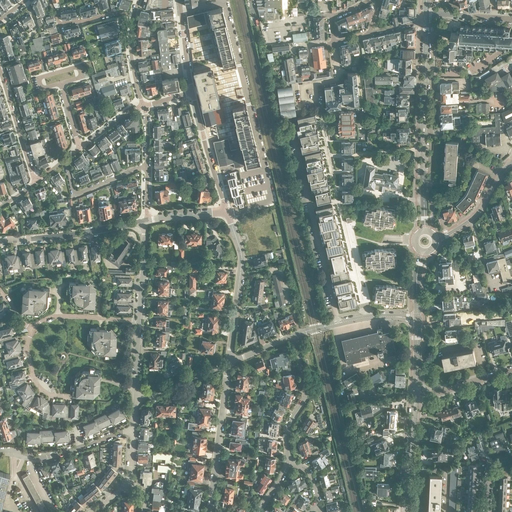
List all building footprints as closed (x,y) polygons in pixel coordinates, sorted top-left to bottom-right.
[(0,0),(0,4),(5,11),(8,8),(5,5),(4,6),(3,4),(4,3),(1,0),(0,0)] [(1,0),(4,3),(3,4),(4,6),(5,5),(8,8),(12,5),(8,0),(1,0)] [(40,12),(35,0),(31,3),(36,14),(40,12)] [(47,24),(44,14),(44,11),(39,0),(34,0),(35,0),(40,12),(41,12),(42,15),(41,15),(42,17),(41,18),(43,25),(47,24)] [(39,0),(44,11),(45,14),(49,12),(46,5),(47,5),(45,0),(39,0)] [(94,0),(95,3),(97,3),(100,10),(103,9),(105,8),(109,6),(107,2),(106,0),(94,0)] [(255,0),(260,20),(264,20),(265,20),(265,13),(265,7),(264,0),(255,0)] [(388,9),(389,6),(390,2),(389,2),(389,0),(382,0),(378,16),(387,19),(389,12),(390,10),(388,9)] [(458,0),(457,0),(459,8),(467,6),(468,6),(467,3),(469,2),(468,0),(458,0)] [(478,0),(480,5),(480,12),(491,10),(491,4),(489,0),(478,0)] [(509,7),(509,0),(503,0),(503,1),(498,2),(498,0),(498,8),(499,8),(499,9),(501,9),(502,8),(509,7)] [(129,5),(120,2),(118,1),(116,6),(117,6),(119,7),(127,10),(129,5)] [(224,4),(207,9),(223,69),(240,65),(224,4)] [(468,6),(467,6),(469,13),(476,11),(475,4),(474,4),(474,5),(468,6)] [(92,6),(87,8),(90,17),(97,15),(97,14),(96,11),(97,11),(96,8),(95,9),(95,6),(93,7),(92,6)] [(365,19),(364,19),(366,21),(370,20),(372,14),(373,8),(371,6),(370,7),(365,9),(361,11),(365,19)] [(400,10),(400,16),(404,15),(412,15),(416,15),(415,15),(415,7),(407,6),(407,10),(400,10)] [(82,10),(80,10),(81,13),(81,15),(82,15),(82,18),(83,18),(83,19),(90,17),(87,8),(82,9),(82,10)] [(73,9),(68,10),(69,20),(77,19),(76,17),(77,17),(76,15),(77,15),(76,12),(75,9),(73,10),(73,9)] [(174,18),(173,14),(173,9),(159,11),(155,11),(156,18),(160,18),(160,17),(161,17),(162,20),(174,18)] [(63,12),(60,12),(61,14),(60,15),(61,17),(62,20),(62,21),(69,20),(68,10),(63,11),(63,12)] [(365,19),(361,11),(356,13),(361,24),(361,25),(364,24),(363,22),(362,20),(364,19),(365,19)] [(25,16),(32,27),(35,25),(33,21),(34,20),(29,14),(29,13),(28,13),(26,14),(26,15),(27,16),(25,16)] [(205,13),(188,17),(190,30),(208,25),(205,13)] [(361,24),(356,13),(355,13),(355,14),(351,15),(354,22),(355,25),(357,24),(358,25),(361,24)] [(397,23),(396,16),(395,13),(391,14),(391,17),(392,19),(390,20),(389,21),(390,23),(392,23),(393,25),(397,24),(397,23)] [(43,25),(41,18),(38,19),(36,14),(34,15),(39,27),(43,25)] [(51,21),(55,20),(53,15),(46,17),(48,24),(52,23),(51,21)] [(354,22),(351,15),(346,17),(346,18),(345,18),(346,28),(352,25),(352,27),(356,26),(355,25),(354,22)] [(32,27),(25,16),(25,17),(24,16),(22,17),(22,18),(22,19),(26,25),(28,24),(30,28),(31,27),(32,27)] [(148,18),(140,16),(138,24),(146,25),(147,23),(148,22),(149,19),(149,18),(148,18)] [(347,35),(346,28),(345,18),(339,20),(339,22),(335,22),(336,35),(340,35),(341,36),(347,35)] [(115,20),(97,25),(101,40),(119,35),(118,32),(120,32),(119,28),(122,28),(121,25),(119,26),(118,23),(116,23),(115,20)] [(19,32),(24,30),(21,26),(18,21),(11,25),(14,30),(16,29),(17,31),(18,30),(19,32)] [(51,33),(53,32),(57,31),(55,23),(45,25),(47,30),(50,29),(51,33)] [(78,24),(71,26),(74,35),(79,34),(78,33),(81,33),(80,30),(80,28),(79,28),(78,25),(78,24)] [(150,36),(150,32),(150,31),(149,30),(149,29),(148,28),(148,27),(137,25),(136,35),(148,36),(150,36)] [(511,44),(511,34),(510,34),(510,30),(511,29),(510,28),(509,29),(506,29),(506,27),(503,27),(503,29),(498,28),(497,27),(497,28),(492,28),(492,27),(491,27),(491,28),(486,28),(486,27),(485,27),(485,28),(480,27),(480,26),(479,26),(479,27),(478,27),(478,26),(475,26),(475,27),(474,27),(474,26),(473,26),(473,27),(472,27),(472,26),(469,26),(469,27),(468,27),(468,26),(467,26),(467,27),(462,26),(462,25),(461,25),(461,26),(460,26),(460,27),(461,27),(461,28),(458,28),(456,26),(454,26),(452,27),(452,30),(454,32),(451,31),(451,40),(459,41),(459,42),(460,42),(459,46),(459,47),(460,47),(461,47),(460,49),(464,49),(464,54),(472,55),(472,47),(478,48),(477,49),(478,49),(478,48),(483,48),(483,49),(484,49),(484,48),(489,49),(490,50),(490,49),(495,49),(495,50),(496,50),(496,49),(502,49),(502,51),(505,51),(509,51),(509,45),(511,44)] [(71,26),(64,28),(64,29),(65,32),(64,32),(65,35),(66,37),(68,36),(69,37),(74,35),(71,26)] [(158,41),(168,40),(168,38),(176,37),(175,29),(167,30),(167,28),(157,30),(158,41)] [(400,33),(400,43),(400,48),(405,48),(405,46),(415,47),(415,29),(414,28),(404,30),(404,33),(400,33)] [(293,34),(294,42),(307,41),(306,36),(306,33),(293,34)] [(46,36),(42,38),(42,41),(43,40),(42,41),(45,40),(46,40),(49,39),(50,38),(51,38),(53,44),(58,42),(57,41),(59,40),(59,39),(59,38),(58,34),(52,35),(46,36)] [(389,47),(386,48),(387,51),(389,50),(392,49),(391,46),(390,42),(388,34),(384,35),(383,35),(385,43),(388,43),(389,47)] [(0,47),(0,48),(11,45),(8,35),(0,37),(0,47)] [(387,51),(386,48),(385,43),(383,35),(378,36),(378,37),(380,44),(381,48),(383,47),(383,48),(384,48),(385,51),(387,51)] [(17,45),(24,43),(21,36),(15,38),(17,45)] [(35,53),(41,51),(45,50),(42,41),(42,38),(41,36),(33,39),(34,44),(30,45),(33,54),(35,53)] [(370,53),(371,53),(370,47),(368,39),(368,38),(363,40),(365,52),(366,52),(370,51),(370,53)] [(149,44),(148,40),(138,40),(138,41),(137,41),(136,42),(137,44),(137,45),(139,44),(139,46),(140,46),(141,50),(144,50),(144,47),(147,47),(149,47),(149,44)] [(168,40),(158,41),(159,46),(160,52),(175,50),(175,48),(171,49),(170,45),(169,45),(168,40)] [(119,45),(118,41),(106,44),(105,43),(102,44),(103,47),(105,46),(105,48),(106,48),(108,55),(113,54),(112,52),(120,50),(119,46),(119,45)] [(342,52),(339,52),(341,64),(345,63),(345,64),(347,64),(347,63),(351,63),(350,54),(359,52),(358,49),(359,48),(358,46),(357,46),(357,42),(341,46),(342,52)] [(17,45),(20,55),(21,58),(27,56),(26,51),(24,43),(17,45)] [(77,46),(80,57),(84,56),(84,55),(86,54),(85,53),(86,52),(85,48),(84,48),(83,44),(77,46)] [(272,46),(272,52),(279,51),(280,54),(284,53),(283,50),(289,49),(289,44),(272,46)] [(15,57),(11,45),(0,48),(4,60),(15,57)] [(77,58),(80,57),(77,46),(72,48),(73,52),(72,52),(73,56),(74,56),(74,58),(76,57),(77,58)] [(139,55),(150,54),(151,54),(151,49),(144,50),(141,50),(140,46),(139,46),(137,46),(137,50),(139,50),(139,55)] [(325,59),(324,46),(312,47),(312,49),(310,49),(310,52),(312,52),(313,60),(325,59)] [(472,61),(472,60),(473,59),(473,56),(472,55),(464,54),(464,49),(460,49),(445,48),(444,60),(459,60),(459,65),(462,65),(463,61),(472,61)] [(296,59),(296,63),(299,62),(301,62),(300,62),(304,61),(302,49),(298,49),(300,58),(296,59)] [(162,66),(174,64),(174,63),(178,63),(176,50),(175,50),(160,52),(160,53),(162,66)] [(58,54),(61,62),(64,61),(64,60),(66,60),(66,58),(67,58),(65,54),(64,52),(58,54)] [(162,68),(162,66),(160,53),(156,54),(151,54),(150,54),(151,59),(152,65),(152,67),(153,70),(160,68),(160,71),(162,80),(164,80),(162,68)] [(109,69),(124,64),(123,54),(115,56),(116,62),(110,64),(107,65),(109,69)] [(51,65),(55,64),(53,55),(47,57),(47,59),(48,63),(49,63),(49,65),(51,64),(51,65)] [(94,67),(97,66),(103,65),(101,58),(92,60),(94,67)] [(325,59),(313,60),(314,68),(326,67),(325,59)] [(410,68),(410,65),(410,63),(410,59),(399,59),(387,60),(387,63),(385,63),(385,68),(387,68),(387,69),(397,72),(410,72),(411,72),(412,71),(412,69),(411,69),(410,69),(410,68)] [(33,61),(36,70),(39,69),(39,68),(41,67),(40,66),(41,65),(40,61),(39,61),(39,60),(33,61)] [(36,70),(33,61),(27,63),(28,65),(27,65),(28,69),(29,69),(30,71),(32,70),(32,71),(36,70)] [(12,84),(20,82),(26,80),(21,63),(7,67),(12,84)] [(109,69),(98,73),(96,74),(91,75),(94,84),(99,99),(102,98),(103,97),(101,88),(110,85),(106,73),(110,72),(110,73),(112,77),(115,76),(119,75),(122,75),(126,74),(124,66),(124,64),(109,69)] [(194,70),(195,74),(205,122),(225,117),(222,106),(220,106),(212,73),(215,73),(214,69),(211,70),(210,66),(194,70)] [(302,76),(310,74),(309,66),(301,67),(302,76)] [(160,71),(154,72),(155,81),(158,81),(162,80),(160,71)] [(312,80),(332,77),(331,71),(326,71),(326,75),(317,76),(316,73),(311,73),(312,80)] [(149,77),(150,77),(150,73),(148,74),(148,72),(144,73),(144,72),(140,73),(142,81),(146,81),(146,80),(149,79),(149,77)] [(358,103),(356,72),(347,73),(348,79),(344,80),(344,82),(340,83),(335,84),(335,83),(335,87),(333,88),(333,85),(330,85),(331,87),(324,88),(326,109),(328,109),(328,110),(335,109),(335,108),(340,107),(340,102),(346,101),(346,104),(347,107),(359,106),(358,103)] [(502,77),(503,79),(502,80),(497,72),(486,79),(492,90),(506,89),(508,87),(511,94),(511,93),(511,78),(509,73),(502,77)] [(295,74),(285,75),(286,81),(292,80),(292,82),(296,82),(295,79),(296,79),(295,74)] [(371,74),(364,74),(367,107),(374,106),(373,100),(373,93),(372,89),(372,87),(372,85),(398,85),(413,86),(416,86),(416,76),(398,76),(390,76),(375,76),(375,74),(371,74)] [(158,81),(159,84),(162,83),(164,92),(180,90),(178,78),(164,80),(162,80),(158,81)] [(155,84),(159,84),(158,81),(155,81),(155,83),(146,84),(146,89),(147,89),(148,94),(149,94),(149,97),(153,96),(152,94),(157,93),(155,84)] [(452,89),(459,89),(459,82),(452,82),(452,83),(441,83),(441,92),(446,92),(446,93),(451,93),(453,93),(459,93),(459,90),(454,90),(453,91),(452,91),(452,89)] [(104,97),(107,96),(109,95),(117,93),(116,89),(114,83),(110,85),(101,88),(103,97),(104,97)] [(15,94),(23,92),(21,85),(13,88),(15,94)] [(92,86),(89,86),(89,85),(87,85),(83,86),(86,94),(86,95),(94,93),(92,86)] [(116,89),(117,93),(120,92),(119,90),(120,89),(122,96),(127,95),(124,85),(118,87),(116,89)] [(81,86),(77,87),(80,96),(86,94),(83,86),(81,87),(81,86)] [(80,96),(77,87),(73,88),(74,89),(72,90),(72,91),(71,91),(73,96),(74,97),(80,96)] [(292,87),(277,89),(281,117),(296,115),(292,87)] [(25,98),(23,92),(15,94),(17,101),(25,98)] [(459,95),(459,93),(453,93),(453,97),(451,97),(451,93),(446,93),(446,92),(441,92),(440,92),(439,93),(439,96),(440,97),(440,98),(441,98),(441,101),(446,101),(446,103),(459,103),(459,101),(458,100),(459,100),(459,98),(458,98),(458,95),(459,95)] [(459,101),(469,101),(469,96),(470,96),(470,95),(468,95),(467,92),(461,92),(461,95),(459,95),(458,95),(458,98),(459,98),(459,100),(458,100),(459,101)] [(45,102),(54,99),(53,95),(52,96),(51,94),(50,94),(49,93),(45,95),(46,95),(44,96),(45,102)] [(121,98),(113,101),(116,109),(124,106),(121,98)] [(55,103),(54,99),(45,102),(47,107),(55,105),(54,103),(55,103)] [(20,111),(29,108),(28,105),(29,105),(29,102),(19,106),(20,111)] [(101,104),(94,106),(95,110),(96,113),(97,113),(97,114),(104,111),(101,104)] [(249,104),(235,108),(243,144),(247,164),(262,161),(249,104)] [(55,105),(47,107),(49,113),(57,111),(56,107),(55,107),(55,105)] [(458,110),(458,108),(458,105),(452,105),(440,105),(439,106),(439,110),(440,111),(441,111),(441,112),(456,112),(456,113),(466,113),(466,110),(459,110),(458,110)] [(479,135),(485,135),(485,134),(492,134),(501,133),(508,133),(509,137),(511,137),(506,126),(510,124),(511,123),(511,107),(502,113),(501,113),(495,113),(496,123),(496,126),(474,128),(473,132),(473,135),(473,142),(479,141),(479,135)] [(30,111),(29,108),(20,111),(22,116),(23,117),(33,114),(32,111),(30,111)] [(168,109),(158,110),(158,111),(156,111),(156,112),(156,114),(157,115),(158,114),(159,120),(167,119),(167,122),(167,125),(171,125),(174,125),(175,130),(178,129),(179,129),(178,125),(178,122),(177,120),(172,121),(172,120),(171,120),(170,113),(169,114),(168,109)] [(57,111),(49,113),(50,119),(52,118),(52,119),(56,118),(56,117),(58,117),(58,114),(57,111)] [(106,119),(104,111),(97,114),(99,118),(101,118),(102,121),(106,119)] [(177,116),(177,120),(178,122),(183,120),(190,119),(188,111),(184,112),(185,114),(177,116)] [(339,131),(339,136),(344,136),(344,137),(347,136),(348,136),(347,135),(354,135),(356,135),(356,131),(354,131),(354,121),(356,121),(355,117),(353,117),(353,111),(339,112),(339,117),(338,117),(339,122),(338,122),(339,131)] [(79,123),(86,121),(85,121),(83,117),(86,116),(84,112),(78,113),(79,114),(77,115),(79,123)] [(37,113),(34,114),(33,114),(23,117),(23,118),(24,123),(32,120),(32,118),(36,116),(38,120),(39,120),(37,113)] [(95,122),(97,122),(94,114),(93,114),(94,117),(88,119),(87,116),(86,116),(90,129),(89,129),(90,132),(92,132),(91,128),(97,127),(95,122)] [(315,114),(297,118),(298,125),(299,125),(299,128),(296,128),(298,136),(299,135),(301,142),(302,141),(302,144),(300,144),(302,152),(319,148),(317,140),(315,141),(315,138),(319,138),(317,130),(315,131),(314,124),(311,125),(311,122),(316,121),(315,114)] [(125,119),(125,120),(124,120),(124,123),(122,124),(124,128),(126,127),(127,127),(127,126),(130,126),(130,125),(135,125),(134,118),(133,118),(133,116),(130,116),(130,119),(125,119)] [(134,118),(135,125),(130,125),(130,126),(127,126),(127,127),(126,127),(124,128),(126,131),(128,131),(131,130),(131,131),(139,130),(138,120),(138,118),(137,117),(134,118)] [(183,120),(178,122),(178,125),(184,123),(185,126),(185,127),(191,126),(190,124),(192,124),(190,119),(183,120)] [(460,123),(460,120),(441,121),(441,128),(456,127),(456,129),(463,128),(463,123),(460,123)] [(86,121),(79,123),(82,132),(83,131),(84,132),(88,131),(87,127),(87,128),(86,125),(87,125),(86,121)] [(35,128),(35,126),(33,122),(25,125),(26,130),(35,128)] [(54,131),(62,128),(61,125),(60,123),(58,124),(58,123),(54,124),(54,125),(52,125),(54,131)] [(126,131),(124,128),(122,124),(117,128),(125,139),(130,136),(129,136),(129,134),(126,131)] [(191,126),(185,127),(186,128),(182,129),(185,138),(191,136),(191,135),(195,134),(192,126),(191,126)] [(63,132),(62,128),(54,131),(55,137),(63,134),(63,132)] [(108,135),(112,141),(116,138),(116,139),(119,137),(118,137),(120,135),(116,129),(108,135)] [(4,140),(14,137),(13,132),(9,133),(9,131),(2,133),(4,140)] [(40,136),(39,133),(28,136),(30,141),(38,139),(37,136),(40,136)] [(492,134),(493,145),(501,145),(501,133),(492,134)] [(63,134),(55,137),(57,143),(66,140),(65,136),(64,137),(63,134)] [(485,135),(486,146),(493,145),(492,134),(485,134),(485,135)] [(110,148),(108,145),(111,143),(106,136),(102,139),(101,140),(104,143),(103,143),(104,144),(103,144),(104,144),(103,145),(105,148),(106,147),(108,150),(104,153),(106,156),(108,154),(110,153),(113,151),(110,148)] [(229,137),(215,140),(220,165),(233,162),(234,167),(247,164),(243,144),(231,147),(229,137)] [(198,143),(196,138),(184,142),(186,147),(188,146),(198,143)] [(43,153),(46,158),(39,161),(37,157),(33,159),(37,169),(39,170),(49,165),(48,163),(51,161),(48,151),(44,139),(30,143),(34,155),(43,153)] [(57,143),(58,146),(57,146),(57,148),(59,148),(61,148),(65,147),(65,146),(67,146),(66,144),(67,144),(66,140),(57,143)] [(135,141),(132,141),(127,142),(127,145),(128,145),(128,149),(125,149),(125,153),(128,153),(130,153),(139,153),(140,153),(140,149),(137,149),(137,146),(135,146),(135,141)] [(457,177),(458,141),(447,141),(447,142),(448,145),(447,145),(446,150),(447,154),(446,154),(446,159),(447,163),(446,163),(445,168),(446,171),(445,172),(445,176),(449,177),(449,182),(456,182),(456,177),(457,177)] [(17,145),(9,147),(8,148),(7,145),(1,147),(2,151),(7,149),(7,151),(9,151),(10,156),(19,153),(17,145)] [(88,154),(90,157),(92,160),(95,158),(93,155),(99,150),(95,145),(88,150),(90,152),(88,154)] [(199,148),(192,150),(193,152),(186,154),(187,157),(191,155),(200,152),(199,148)] [(110,153),(117,170),(121,168),(117,159),(118,159),(116,154),(114,155),(113,151),(110,153)] [(315,196),(317,203),(331,200),(329,193),(327,193),(327,191),(330,190),(329,183),(327,183),(326,176),(324,177),(323,175),(324,174),(323,168),(324,168),(322,160),(320,161),(319,158),(322,158),(321,151),(304,154),(306,162),(306,161),(307,164),(306,164),(307,171),(306,171),(308,178),(309,178),(310,180),(309,180),(311,187),(312,187),(314,194),(315,193),(315,196)] [(21,158),(20,153),(5,158),(7,165),(10,164),(9,162),(21,158)] [(114,171),(117,170),(110,153),(108,154),(111,162),(110,162),(114,171)] [(135,159),(139,159),(139,153),(130,153),(130,160),(131,160),(131,162),(135,162),(135,159)] [(82,154),(79,157),(87,168),(87,167),(88,167),(87,166),(90,164),(88,162),(89,161),(87,158),(85,159),(82,154)] [(87,168),(79,157),(74,161),(76,164),(74,166),(76,169),(78,167),(79,168),(82,166),(84,169),(87,168)] [(195,159),(193,160),(193,162),(192,164),(192,166),(192,165),(203,162),(202,157),(195,159)] [(107,164),(107,162),(108,162),(106,158),(103,159),(103,160),(108,173),(112,172),(108,163),(107,164)] [(183,162),(183,159),(183,158),(176,159),(176,160),(176,163),(176,165),(182,164),(182,168),(183,171),(185,171),(184,167),(183,162)] [(98,162),(99,164),(100,164),(102,163),(103,165),(101,166),(105,175),(108,173),(103,160),(101,160),(98,162)] [(198,169),(205,166),(203,162),(192,165),(192,166),(188,166),(186,167),(186,168),(188,170),(193,168),(196,167),(197,169),(198,169)] [(16,171),(9,173),(10,175),(12,174),(13,176),(17,174),(17,175),(21,174),(25,172),(22,164),(14,166),(16,171)] [(396,186),(397,186),(399,173),(398,173),(398,172),(394,172),(393,172),(393,173),(393,175),(383,173),(383,174),(381,174),(382,173),(379,173),(378,174),(377,173),(377,168),(375,168),(375,167),(366,166),(363,187),(379,190),(385,191),(386,185),(392,186),(391,188),(396,189),(396,186)] [(98,169),(95,170),(98,178),(103,176),(100,168),(100,167),(97,168),(98,169)] [(98,178),(95,170),(94,169),(89,171),(90,172),(93,180),(98,178)] [(489,174),(478,169),(467,193),(466,195),(457,205),(465,213),(474,203),(473,202),(474,201),(475,201),(476,200),(476,199),(475,198),(476,197),(478,198),(489,174)] [(178,181),(179,181),(187,179),(185,171),(183,171),(179,172),(180,176),(177,176),(178,181)] [(234,172),(230,173),(231,177),(227,178),(230,187),(237,185),(234,172)] [(58,173),(53,177),(58,184),(59,185),(64,182),(58,173)] [(12,174),(10,175),(12,182),(19,180),(20,183),(24,182),(21,174),(17,175),(17,174),(13,176),(12,174)] [(81,185),(90,182),(88,177),(88,176),(87,174),(78,178),(81,185)] [(61,188),(59,185),(58,184),(53,177),(53,176),(49,178),(58,191),(56,193),(57,194),(59,192),(61,192),(61,191),(61,188)] [(117,191),(125,189),(128,188),(138,185),(137,184),(138,183),(137,181),(137,180),(136,181),(136,180),(125,183),(126,187),(124,188),(123,186),(125,186),(124,183),(123,184),(123,183),(115,185),(116,186),(117,191)] [(177,185),(177,182),(165,182),(166,190),(155,191),(155,197),(158,197),(158,202),(159,202),(159,204),(164,203),(163,201),(169,200),(168,194),(171,194),(171,193),(173,192),(174,193),(179,192),(179,185),(177,185)] [(242,183),(237,185),(230,187),(232,195),(233,195),(239,193),(238,189),(243,188),(242,183)] [(39,200),(45,198),(44,197),(45,196),(44,194),(46,194),(43,187),(35,190),(38,199),(39,199),(39,200)] [(210,201),(211,198),(211,197),(208,197),(210,190),(205,189),(205,191),(198,190),(197,200),(197,201),(198,202),(200,202),(201,202),(201,201),(202,201),(208,201),(210,201)] [(59,192),(57,194),(55,196),(57,201),(64,199),(63,196),(62,197),(61,192),(59,192)] [(240,193),(239,193),(233,195),(235,204),(238,203),(239,207),(244,206),(240,193)] [(131,199),(127,199),(129,210),(137,209),(136,205),(138,205),(137,201),(136,201),(135,198),(137,198),(136,196),(131,197),(131,199)] [(29,211),(28,210),(30,209),(33,207),(32,205),(27,197),(22,201),(29,211)] [(129,210),(127,199),(122,200),(122,198),(119,198),(120,204),(118,204),(119,208),(120,208),(121,211),(129,210)] [(29,211),(22,201),(22,200),(18,202),(23,210),(24,210),(27,216),(31,215),(29,212),(29,211)] [(110,211),(109,204),(108,200),(101,201),(102,206),(99,206),(99,210),(98,210),(99,213),(100,213),(100,217),(102,218),(105,218),(106,217),(111,216),(111,215),(114,214),(113,210),(110,211)] [(76,206),(77,211),(78,220),(79,223),(83,223),(82,220),(84,220),(82,203),(79,203),(79,205),(76,206)] [(83,203),(82,203),(84,220),(87,219),(87,222),(91,221),(91,219),(89,208),(86,208),(85,205),(83,205),(83,203)] [(501,205),(500,204),(493,207),(494,212),(492,213),(494,219),(498,218),(499,220),(501,219),(500,218),(504,216),(502,209),(504,209),(503,204),(501,205)] [(332,205),(315,208),(316,215),(318,214),(319,219),(317,219),(320,231),(321,230),(324,241),(326,240),(327,244),(325,245),(328,257),(328,256),(331,267),(333,267),(334,271),(330,272),(333,283),(336,294),(337,293),(338,297),(337,298),(340,309),(357,305),(355,294),(352,294),(351,290),(353,290),(348,272),(347,272),(346,268),(345,264),(348,263),(345,251),(344,252),(341,241),(340,241),(339,237),(340,237),(337,226),(334,215),(333,215),(332,211),(333,211),(332,205)] [(373,227),(382,228),(382,227),(385,227),(385,225),(392,226),(394,212),(391,212),(391,211),(387,210),(387,209),(384,209),(384,208),(376,207),(376,208),(373,207),(372,208),(369,208),(368,209),(365,208),(363,222),(370,223),(370,225),(373,226),(373,227)] [(447,222),(452,221),(449,211),(448,208),(445,209),(445,211),(443,211),(445,218),(446,218),(447,222)] [(449,211),(452,221),(457,219),(455,210),(452,211),(452,208),(448,208),(449,211)] [(66,225),(65,216),(70,216),(69,209),(64,209),(64,211),(62,211),(62,213),(57,214),(58,219),(58,224),(63,224),(63,225),(66,225)] [(58,224),(58,219),(57,214),(49,215),(51,227),(55,227),(54,225),(58,224)] [(9,218),(3,221),(0,223),(0,226),(1,228),(0,229),(4,230),(5,229),(10,226),(11,227),(14,225),(18,223),(18,220),(17,220),(14,221),(12,222),(12,221),(11,221),(9,218)] [(37,221),(39,221),(39,218),(27,220),(27,224),(28,224),(28,228),(33,228),(33,229),(38,229),(37,221)] [(511,227),(504,230),(498,233),(501,242),(511,238),(511,227)] [(167,246),(167,244),(174,244),(174,248),(177,248),(177,241),(172,241),(172,234),(171,234),(170,233),(169,233),(168,233),(167,233),(167,234),(159,234),(159,238),(158,238),(158,240),(157,240),(158,242),(158,244),(163,244),(163,246),(167,246)] [(196,235),(195,233),(192,233),(191,234),(191,235),(187,234),(187,237),(185,237),(185,238),(185,239),(185,240),(186,241),(186,243),(191,243),(191,245),(196,246),(196,243),(201,243),(201,235),(196,235)] [(218,240),(215,235),(211,239),(205,239),(205,245),(210,246),(213,249),(211,250),(214,254),(216,253),(218,257),(220,256),(221,257),(224,255),(223,254),(225,252),(219,245),(221,243),(218,240)] [(468,247),(475,245),(473,235),(463,237),(465,245),(467,245),(468,247)] [(121,259),(132,243),(130,242),(131,241),(127,238),(126,239),(124,237),(113,253),(111,252),(106,258),(119,267),(123,260),(121,259)] [(497,248),(495,240),(484,243),(486,252),(487,255),(491,254),(491,255),(500,252),(499,248),(497,248)] [(95,260),(96,259),(100,259),(99,252),(100,251),(99,244),(94,245),(94,247),(92,248),(92,250),(89,251),(91,264),(95,264),(95,260)] [(76,251),(79,264),(83,264),(83,260),(87,259),(86,252),(87,252),(86,245),(81,246),(82,247),(79,248),(80,250),(76,251)] [(79,264),(76,251),(73,251),(73,249),(70,249),(70,247),(65,248),(66,255),(67,255),(69,262),(73,261),(74,265),(79,264)] [(364,253),(365,267),(373,266),(373,268),(376,268),(376,269),(384,268),(384,267),(387,267),(387,265),(395,265),(393,250),(390,251),(390,250),(386,250),(386,249),(383,249),(383,248),(382,248),(378,249),(374,249),(374,250),(371,250),(371,251),(367,252),(367,253),(364,253)] [(36,254),(33,255),(35,268),(39,268),(39,264),(44,263),(43,256),(44,256),(43,249),(38,250),(38,252),(36,252),(36,254)] [(58,249),(54,250),(56,264),(61,263),(62,267),(66,266),(64,253),(61,253),(60,251),(58,251),(58,249)] [(511,249),(506,251),(504,252),(504,251),(502,252),(502,254),(503,254),(504,258),(505,258),(511,255),(511,249)] [(56,264),(54,250),(51,251),(51,253),(49,253),(49,255),(46,256),(48,269),(52,269),(52,265),(56,264)] [(35,268),(33,255),(30,255),(29,253),(27,253),(27,251),(22,252),(23,259),(24,259),(25,266),(29,266),(31,269),(35,268)] [(269,259),(274,257),(272,252),(268,253),(262,254),(263,257),(254,259),(254,262),(254,263),(253,264),(254,265),(254,266),(255,267),(261,265),(262,266),(266,266),(265,264),(267,264),(266,259),(269,259)] [(511,281),(510,276),(509,272),(508,269),(505,261),(504,258),(503,254),(502,254),(486,259),(487,262),(489,271),(488,271),(489,275),(500,271),(503,281),(504,283),(507,282),(511,281)] [(13,270),(11,255),(7,256),(8,258),(5,259),(6,260),(2,261),(4,275),(9,274),(9,270),(13,270)] [(11,255),(13,270),(18,269),(19,273),(23,272),(21,258),(18,259),(17,257),(15,257),(15,255),(11,255)] [(469,263),(481,260),(479,255),(468,258),(469,263)] [(446,260),(446,259),(446,258),(445,258),(445,257),(444,257),(443,257),(442,257),(442,258),(441,258),(441,259),(441,260),(440,260),(441,271),(439,271),(439,282),(448,281),(448,283),(454,283),(453,275),(451,262),(446,262),(446,260)] [(174,269),(174,268),(178,267),(178,266),(164,266),(164,268),(159,268),(156,268),(156,271),(155,276),(166,276),(166,272),(167,272),(167,269),(174,269)] [(197,266),(190,266),(189,274),(198,274),(198,266),(197,266)] [(226,282),(226,278),(226,272),(218,271),(218,269),(210,269),(210,273),(216,273),(215,281),(216,281),(216,283),(217,284),(219,284),(220,283),(220,282),(226,282)] [(129,275),(115,274),(115,279),(118,280),(118,284),(125,285),(125,286),(132,286),(133,281),(131,281),(130,279),(128,279),(129,275)] [(255,287),(263,288),(263,283),(266,284),(266,280),(264,279),(263,281),(256,280),(255,287)] [(75,282),(69,282),(68,289),(70,289),(69,299),(77,308),(88,309),(88,310),(94,310),(94,304),(96,304),(96,302),(93,302),(94,293),(92,291),(94,289),(91,286),(89,288),(86,284),(75,284),(75,282)] [(394,287),(394,286),(390,285),(386,285),(386,286),(383,285),(383,286),(379,286),(379,287),(375,286),(374,300),(381,301),(381,303),(384,303),(384,304),(384,305),(393,305),(393,304),(396,305),(396,303),(403,304),(405,289),(401,289),(401,288),(398,288),(398,287),(394,287)] [(485,294),(488,294),(489,294),(487,285),(482,286),(482,285),(476,287),(476,285),(474,285),(476,290),(476,294),(477,294),(481,294),(485,293),(485,294)] [(41,290),(32,289),(29,292),(27,290),(24,293),(26,295),(23,297),(23,306),(20,306),(20,308),(21,308),(21,314),(27,315),(28,313),(38,314),(47,306),(47,295),(49,295),(49,289),(43,289),(43,287),(41,287),(41,290)] [(132,298),(132,292),(126,292),(126,289),(121,289),(121,293),(118,293),(118,298),(114,298),(114,302),(127,303),(128,300),(129,300),(130,297),(132,298)] [(212,300),(223,301),(224,301),(225,298),(224,298),(224,297),(223,296),(223,293),(214,292),(215,291),(212,291),(211,292),(209,292),(209,295),(212,296),(212,300)] [(262,294),(254,293),(254,296),(253,302),(253,303),(257,304),(258,303),(258,300),(261,301),(262,294)] [(223,301),(212,300),(211,308),(221,309),(222,306),(223,306),(223,305),(224,305),(224,302),(223,302),(223,301)] [(127,303),(114,302),(113,307),(117,307),(117,312),(124,312),(124,314),(131,314),(131,309),(130,309),(129,306),(127,306),(127,303)] [(0,303),(0,312),(2,311),(3,312),(8,308),(5,304),(4,305),(2,304),(1,305),(0,303)] [(170,316),(171,308),(167,307),(157,307),(157,310),(156,310),(155,310),(155,312),(156,313),(157,313),(157,314),(167,314),(167,316),(170,316)] [(278,318),(277,315),(277,312),(274,313),(275,320),(278,319),(278,320),(282,329),(284,328),(285,330),(290,329),(289,326),(288,326),(285,317),(281,319),(280,317),(278,318)] [(288,326),(289,326),(295,323),(292,315),(290,312),(284,315),(285,317),(288,326)] [(444,314),(443,316),(443,318),(445,319),(445,324),(462,323),(461,317),(456,317),(455,313),(444,314)] [(206,318),(205,322),(218,324),(219,316),(216,316),(216,315),(212,315),(211,315),(208,315),(208,318),(206,318)] [(247,331),(251,331),(251,327),(252,327),(253,321),(244,320),(243,329),(243,332),(247,332),(247,331)] [(264,322),(268,334),(271,333),(272,333),(273,333),(274,333),(275,332),(272,322),(271,320),(264,322)] [(218,324),(205,322),(203,322),(202,325),(202,327),(202,328),(202,329),(203,330),(204,330),(206,331),(210,331),(209,332),(214,332),(214,331),(217,332),(218,324)] [(266,335),(268,334),(264,322),(258,325),(259,327),(258,328),(259,329),(257,330),(258,334),(260,333),(262,337),(263,337),(265,336),(266,335)] [(0,340),(11,338),(10,335),(12,334),(12,332),(14,331),(12,326),(5,328),(6,329),(0,330),(0,341),(0,340)] [(171,327),(165,327),(165,330),(165,331),(162,331),(161,333),(156,333),(155,333),(155,335),(156,336),(157,336),(157,338),(165,339),(169,340),(170,332),(172,332),(172,331),(178,331),(180,331),(181,328),(178,328),(171,327)] [(96,329),(90,328),(90,335),(91,335),(91,345),(98,354),(109,355),(109,356),(110,356),(115,357),(116,350),(114,350),(115,339),(113,337),(115,335),(111,331),(109,333),(107,330),(99,330),(99,328),(96,328),(96,329)] [(395,353),(390,332),(382,334),(381,329),(376,330),(377,331),(359,336),(341,340),(347,364),(361,360),(360,357),(376,353),(377,356),(383,354),(382,351),(385,351),(387,355),(395,353)] [(247,332),(243,332),(241,344),(244,345),(257,340),(254,335),(251,336),(250,336),(251,331),(247,331),(247,332)] [(505,341),(504,339),(505,339),(506,338),(505,336),(504,335),(500,336),(501,340),(498,341),(498,343),(501,353),(505,352),(505,351),(508,350),(507,347),(509,347),(507,340),(505,341)] [(13,337),(11,338),(0,340),(0,341),(1,345),(5,345),(6,349),(20,345),(19,341),(17,342),(16,340),(14,340),(13,337)] [(165,339),(157,338),(156,341),(155,342),(155,344),(155,345),(156,345),(156,347),(159,348),(159,349),(164,349),(165,339)] [(215,352),(215,349),(215,348),(214,348),(215,343),(209,343),(210,341),(202,340),(201,351),(214,353),(215,352)] [(501,353),(498,343),(489,345),(491,352),(492,351),(493,354),(496,353),(497,355),(501,353)] [(20,345),(6,349),(7,353),(4,355),(5,359),(16,356),(18,355),(18,352),(19,351),(19,349),(21,348),(20,345)] [(288,368),(286,361),(290,360),(288,351),(287,351),(287,350),(283,350),(284,352),(282,353),(285,366),(286,366),(286,369),(287,372),(291,371),(291,368),(288,368)] [(442,356),(444,368),(476,362),(474,350),(442,356)] [(164,362),(164,359),(160,359),(158,359),(159,353),(151,353),(151,359),(150,359),(149,368),(154,369),(154,368),(158,368),(158,366),(163,367),(163,362),(164,362)] [(285,366),(282,353),(275,354),(276,356),(278,365),(282,364),(282,367),(283,369),(284,369),(286,369),(286,366),(285,366)] [(279,371),(278,365),(276,356),(274,357),(273,355),(269,356),(270,358),(272,368),(276,367),(276,370),(275,370),(276,373),(277,373),(277,374),(276,374),(276,375),(279,375),(278,371),(279,371)] [(5,359),(3,359),(4,364),(8,363),(9,368),(16,366),(16,367),(23,365),(22,360),(20,361),(19,358),(17,359),(16,356),(5,359)] [(173,374),(181,370),(179,368),(181,367),(177,357),(171,360),(172,363),(168,364),(171,370),(169,370),(168,371),(170,374),(171,374),(172,374),(173,374)] [(256,368),(257,368),(258,370),(265,367),(262,360),(261,359),(258,361),(259,361),(255,363),(256,365),(255,366),(256,368)] [(389,377),(404,378),(405,373),(401,373),(401,368),(395,368),(391,369),(390,372),(389,372),(389,377)] [(10,386),(23,382),(22,379),(24,378),(24,376),(26,375),(24,370),(18,372),(18,374),(11,375),(12,380),(9,382),(10,386)] [(79,395),(89,395),(93,392),(95,394),(98,392),(96,389),(98,387),(99,377),(100,377),(100,370),(94,370),(94,371),(83,371),(74,379),(74,389),(72,389),(72,395),(72,396),(78,396),(79,395)] [(248,378),(252,379),(253,376),(250,376),(250,375),(245,375),(245,373),(241,373),(241,372),(239,372),(238,372),(237,377),(236,378),(236,381),(248,383),(248,378)] [(379,372),(368,378),(373,386),(383,380),(379,372)] [(283,374),(284,376),(283,376),(283,379),(277,380),(278,383),(278,384),(280,383),(293,381),(293,379),(295,378),(294,375),(293,375),(292,375),(292,374),(289,375),(288,373),(283,374)] [(344,381),(348,388),(360,381),(356,373),(344,381)] [(404,378),(389,377),(388,384),(395,384),(395,386),(403,387),(403,385),(404,385),(404,378)] [(251,391),(251,387),(252,383),(248,383),(236,381),(235,385),(236,385),(236,389),(241,390),(241,391),(243,391),(243,390),(248,391),(248,390),(251,391)] [(284,384),(284,386),(285,389),(287,388),(287,390),(292,390),(293,387),(294,387),(294,386),(295,386),(296,385),(295,383),(294,382),(293,382),(293,381),(280,383),(278,383),(275,384),(276,387),(282,388),(283,384),(284,384)] [(23,382),(10,386),(11,390),(16,390),(20,395),(32,388),(30,384),(28,386),(27,384),(25,385),(23,382)] [(203,391),(213,392),(214,388),(216,388),(216,385),(213,385),(213,384),(204,383),(201,384),(201,386),(203,387),(203,391)] [(358,392),(357,387),(356,385),(352,388),(352,387),(346,390),(349,402),(348,402),(349,406),(356,404),(355,400),(356,400),(354,393),(358,392)] [(495,389),(494,389),(495,408),(500,407),(500,410),(509,410),(509,401),(507,401),(506,390),(504,390),(504,389),(500,389),(500,388),(499,387),(497,387),(496,388),(495,389)] [(32,388),(20,395),(24,401),(21,404),(25,407),(34,398),(32,395),(33,394),(32,392),(34,391),(32,388)] [(213,396),(213,392),(203,391),(202,394),(200,394),(199,402),(202,402),(202,398),(211,399),(214,399),(214,396),(213,396)] [(279,396),(291,400),(292,398),(293,399),(294,396),(293,395),(283,391),(281,391),(279,396)] [(248,398),(242,398),(242,395),(235,394),(234,401),(235,401),(235,405),(248,406),(249,399),(250,399),(251,396),(248,396),(248,398)] [(291,400),(279,396),(277,396),(276,399),(280,400),(279,402),(280,403),(289,406),(290,406),(291,403),(290,403),(291,400)] [(34,398),(25,407),(28,410),(31,408),(37,411),(44,398),(41,397),(40,398),(37,398),(36,399),(34,398)] [(44,398),(37,411),(42,414),(42,418),(46,419),(50,407),(47,405),(48,403),(46,402),(47,400),(44,398)] [(477,406),(475,400),(471,402),(470,401),(465,403),(467,409),(464,410),(467,417),(468,418),(470,417),(471,416),(470,414),(475,412),(478,411),(479,412),(483,411),(480,405),(477,406)] [(202,402),(199,402),(198,402),(196,402),(196,404),(198,405),(198,407),(200,407),(199,416),(209,417),(210,413),(212,413),(212,409),(210,409),(203,408),(204,402),(202,402)] [(53,407),(50,407),(46,419),(50,421),(51,417),(58,417),(59,403),(56,403),(56,405),(53,405),(53,407)] [(63,417),(64,421),(68,421),(68,407),(64,407),(65,405),(62,405),(62,403),(59,403),(58,417),(63,417)] [(68,407),(68,421),(72,421),(73,418),(78,418),(78,416),(82,416),(82,410),(79,410),(79,403),(74,403),(74,405),(72,406),(72,407),(68,407)] [(361,412),(354,413),(358,426),(368,420),(367,416),(373,414),(372,414),(380,409),(378,404),(372,406),(372,403),(369,403),(367,404),(366,403),(362,404),(363,408),(360,409),(361,412)] [(78,426),(78,428),(83,426),(86,435),(88,435),(88,436),(100,432),(99,429),(101,429),(112,424),(112,423),(114,422),(115,424),(126,418),(125,417),(126,416),(119,404),(118,405),(120,408),(115,410),(113,407),(112,408),(114,412),(109,414),(107,410),(106,411),(107,413),(97,418),(96,416),(94,417),(95,421),(84,425),(83,423),(78,426)] [(276,409),(274,407),(270,406),(269,409),(274,411),(282,415),(284,413),(285,413),(286,411),(285,410),(286,407),(278,404),(277,406),(276,409)] [(248,406),(235,405),(234,409),(236,409),(236,413),(247,414),(248,406)] [(455,417),(460,416),(459,412),(463,411),(462,408),(458,409),(457,406),(448,408),(451,417),(451,416),(452,420),(450,420),(451,424),(455,423),(454,420),(456,419),(455,417)] [(154,420),(154,417),(151,417),(151,414),(152,413),(149,407),(141,411),(141,416),(147,417),(149,417),(150,418),(150,419),(154,420)] [(451,417),(448,408),(436,412),(436,413),(435,414),(436,416),(437,417),(441,416),(442,420),(449,417),(450,420),(452,420),(451,416),(451,417)] [(274,411),(272,413),(273,414),(272,417),(280,420),(281,421),(283,418),(281,417),(282,415),(274,411)] [(387,415),(387,419),(395,420),(396,412),(387,411),(386,412),(385,414),(387,415)] [(313,427),(315,428),(318,424),(319,424),(319,426),(320,428),(323,427),(325,427),(324,424),(322,424),(320,413),(316,414),(318,421),(317,422),(316,421),(317,420),(316,420),(316,419),(313,418),(314,416),(311,414),(307,419),(306,418),(304,421),(313,427)] [(147,417),(141,416),(140,416),(139,424),(148,425),(148,423),(147,423),(147,417)] [(210,425),(210,422),(208,421),(209,417),(199,416),(198,425),(192,424),(191,429),(201,431),(201,427),(201,424),(210,425)] [(247,419),(242,418),(241,418),(241,421),(233,420),(234,419),(233,419),(233,423),(232,423),(231,427),(243,428),(244,422),(247,422),(247,419)] [(387,419),(387,420),(387,422),(385,422),(384,427),(394,428),(395,428),(395,420),(387,419)] [(313,433),(315,428),(313,427),(304,421),(302,425),(303,425),(302,427),(308,431),(307,432),(308,432),(309,432),(310,433),(313,433)] [(8,425),(0,427),(0,433),(1,434),(10,431),(8,425)] [(28,443),(28,444),(40,444),(40,442),(42,442),(42,443),(54,442),(54,441),(57,441),(57,443),(69,442),(69,440),(71,440),(69,430),(74,430),(73,427),(67,428),(67,430),(56,432),(55,428),(53,428),(53,430),(42,431),(42,428),(40,428),(40,432),(35,432),(35,428),(33,428),(33,432),(28,432),(28,428),(26,429),(26,442),(28,443)] [(242,435),(243,428),(231,427),(231,430),(232,430),(231,434),(232,434),(232,433),(234,434),(236,436),(236,437),(239,437),(245,438),(245,435),(242,435)] [(394,431),(395,431),(395,429),(394,428),(384,427),(382,428),(382,435),(385,436),(390,433),(390,434),(393,433),(393,431),(394,431)] [(432,428),(430,428),(429,428),(429,431),(430,432),(431,433),(430,438),(442,441),(445,427),(442,427),(441,430),(436,429),(432,428)] [(277,432),(278,430),(268,428),(268,431),(269,431),(268,434),(259,433),(259,439),(264,440),(264,439),(268,440),(268,437),(273,437),(273,435),(277,436),(277,435),(278,435),(279,432),(277,432)] [(8,441),(7,439),(17,436),(15,430),(10,431),(1,434),(3,440),(4,442),(8,441)] [(206,438),(200,437),(200,432),(193,431),(193,436),(194,436),(193,443),(206,445),(207,444),(207,442),(206,441),(206,438)] [(495,444),(492,445),(494,449),(496,449),(498,452),(505,450),(504,449),(507,448),(505,444),(508,443),(506,438),(505,438),(503,433),(496,435),(497,439),(494,440),(495,444)] [(268,443),(267,446),(276,447),(277,443),(277,441),(277,440),(276,440),(273,440),(273,437),(268,437),(268,440),(268,443)] [(230,448),(230,449),(230,448),(241,449),(241,444),(246,444),(246,446),(249,446),(249,442),(246,442),(247,439),(237,438),(236,442),(231,441),(230,445),(229,444),(229,448),(230,448)] [(114,443),(113,448),(122,449),(122,443),(120,443),(120,439),(114,441),(114,443)] [(299,450),(309,447),(308,444),(309,443),(308,440),(306,441),(306,440),(305,440),(305,441),(298,443),(299,446),(298,446),(299,450)] [(376,443),(370,445),(372,450),(374,449),(376,453),(388,449),(389,447),(389,445),(387,444),(386,444),(388,443),(388,442),(387,440),(386,440),(385,440),(376,443)] [(474,446),(467,449),(469,453),(467,454),(469,458),(470,457),(472,460),(478,458),(477,454),(480,452),(480,455),(484,453),(483,451),(482,449),(483,449),(480,442),(476,444),(478,447),(475,448),(474,446)] [(206,445),(193,443),(192,451),(204,453),(205,450),(205,449),(207,448),(207,447),(206,446),(206,445)] [(276,452),(276,447),(267,446),(265,446),(258,445),(257,449),(264,450),(264,451),(267,451),(267,453),(274,454),(275,452),(276,452)] [(310,449),(309,447),(299,450),(300,453),(301,453),(302,455),(309,453),(309,454),(310,453),(312,452),(311,449),(310,449)] [(314,465),(326,459),(325,457),(329,454),(328,448),(321,452),(323,454),(321,456),(312,461),(314,464),(313,464),(314,465)] [(448,461),(448,452),(444,452),(444,451),(429,450),(429,451),(428,452),(427,454),(429,455),(429,458),(433,458),(433,460),(448,461)] [(86,468),(96,465),(93,453),(83,456),(86,468)] [(156,458),(157,459),(165,459),(165,465),(171,466),(172,454),(167,454),(153,453),(153,456),(153,458),(153,461),(156,462),(156,458)] [(393,460),(393,458),(392,458),(393,454),(384,453),(384,456),(381,455),(380,459),(382,460),(381,464),(384,464),(383,464),(392,465),(392,460),(393,460)] [(195,464),(196,458),(196,457),(192,456),(190,456),(190,457),(189,460),(188,460),(187,470),(191,471),(203,473),(204,465),(195,464)] [(276,462),(276,460),(276,459),(275,459),(275,458),(266,457),(265,461),(262,460),(262,463),(265,464),(275,465),(275,463),(274,463),(274,462),(275,462),(276,462)] [(75,470),(72,458),(68,459),(67,459),(66,460),(69,469),(70,471),(75,470)] [(244,465),(244,459),(236,458),(235,459),(228,458),(227,462),(226,462),(226,467),(239,469),(239,464),(244,465)] [(121,465),(121,460),(110,459),(109,465),(113,467),(120,469),(120,468),(120,465),(121,465)] [(326,459),(314,465),(315,467),(315,466),(317,469),(326,464),(326,463),(326,462),(327,461),(326,459)] [(63,460),(60,462),(63,472),(66,471),(66,470),(69,469),(66,460),(65,460),(63,460)] [(58,461),(53,463),(59,479),(60,482),(62,481),(61,477),(60,477),(58,471),(60,470),(61,469),(58,461)] [(59,479),(53,463),(48,464),(51,472),(54,472),(56,480),(59,479)] [(43,466),(38,469),(42,477),(45,475),(46,477),(49,476),(43,466)] [(120,469),(113,467),(112,468),(111,468),(108,472),(114,477),(118,473),(119,470),(120,469)] [(239,469),(226,467),(225,472),(226,472),(225,476),(233,477),(233,478),(238,479),(238,477),(242,477),(242,474),(238,473),(239,469)] [(152,474),(152,472),(149,471),(149,469),(144,469),(144,471),(141,471),(140,478),(143,478),(142,482),(144,482),(144,485),(145,486),(148,486),(151,483),(152,474)] [(10,476),(10,475),(0,471),(0,510),(9,476),(10,476)] [(203,473),(191,471),(189,481),(187,481),(186,485),(194,486),(194,482),(193,482),(194,479),(202,480),(203,473)] [(114,477),(108,472),(104,476),(111,481),(114,477)] [(261,481),(267,485),(271,479),(263,474),(259,479),(260,480),(261,481)] [(111,481),(104,476),(101,480),(108,485),(111,481)] [(441,505),(441,501),(440,501),(441,476),(429,476),(427,511),(439,511),(440,505),(441,505)] [(295,478),(298,488),(302,487),(302,486),(306,485),(304,479),(302,480),(301,477),(299,477),(295,478)] [(104,490),(108,485),(101,480),(98,478),(94,483),(96,485),(101,492),(103,489),(104,490)] [(298,488),(295,478),(291,480),(289,481),(290,484),(288,484),(290,490),(294,489),(298,488)] [(335,478),(334,478),(320,481),(321,483),(321,482),(322,486),(330,484),(330,482),(335,481),(335,478)] [(262,492),(267,485),(261,481),(260,480),(256,479),(255,483),(258,485),(256,489),(259,490),(257,492),(261,494),(262,492)] [(159,482),(157,482),(152,486),(152,488),(151,488),(151,490),(152,490),(153,490),(153,491),(154,492),(154,493),(162,494),(163,494),(163,491),(162,491),(163,481),(159,481),(159,482)] [(383,497),(384,497),(384,495),(387,495),(389,495),(389,491),(387,491),(387,489),(389,489),(389,484),(377,483),(377,495),(380,495),(380,497),(381,498),(383,498),(383,497)] [(96,485),(92,489),(97,495),(101,492),(96,485)] [(93,499),(97,495),(92,489),(90,487),(86,491),(88,493),(93,499)] [(200,496),(201,489),(190,488),(188,487),(187,488),(187,494),(188,494),(189,495),(200,496)] [(224,494),(233,495),(234,488),(223,487),(223,491),(224,492),(224,494)] [(330,490),(323,491),(325,501),(329,500),(329,499),(332,498),(330,490)] [(286,504),(290,498),(282,492),(278,498),(286,504)] [(88,493),(84,496),(89,503),(93,499),(88,493)] [(85,506),(89,503),(84,496),(82,494),(77,497),(79,500),(85,506)] [(189,495),(188,494),(187,502),(188,502),(199,503),(200,496),(189,495)] [(233,495),(224,494),(224,497),(222,497),(221,501),(223,502),(222,507),(227,507),(227,502),(232,503),(233,495)] [(296,494),(295,497),(307,504),(308,503),(309,500),(301,495),(300,496),(296,494)] [(307,506),(307,504),(295,497),(293,500),(292,501),(296,503),(296,504),(300,506),(298,508),(303,511),(304,508),(305,509),(306,505),(307,506)] [(80,511),(83,507),(77,502),(75,500),(71,504),(74,506),(80,511)] [(188,502),(187,509),(198,510),(199,503),(188,502)]
